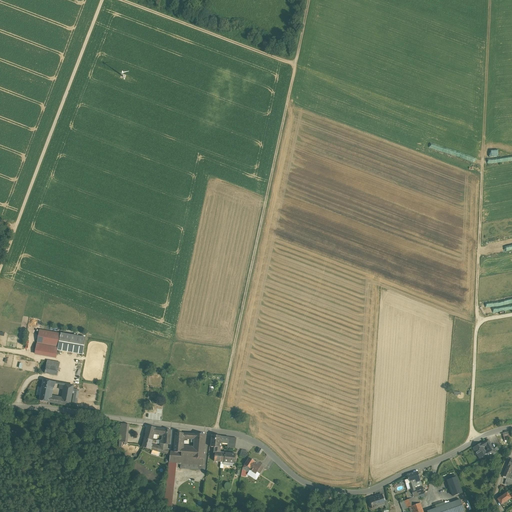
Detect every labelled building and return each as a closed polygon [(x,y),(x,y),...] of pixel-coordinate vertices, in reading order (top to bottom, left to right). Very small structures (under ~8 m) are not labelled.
[(290,114),(286,125),(291,127),(295,116),(290,114)] [(432,145),(431,150),(478,164),(479,159),(432,145)] [(481,308),(511,302),(511,297),(480,304),(481,308)] [(61,334),(39,330),(37,344),(58,348),(61,334)] [(86,338),(61,333),(61,334),(58,348),(58,351),(83,355),(86,338)] [(58,348),(37,344),(35,355),(56,359),(58,351),(58,348)] [(59,369),(46,366),(44,374),(57,377),(59,369)] [(62,400),(50,397),(48,403),(69,407),(73,386),(65,385),(64,390),(62,400)] [(51,388),(42,386),(39,401),(48,403),(50,397),(51,388)] [(129,425),(121,425),(119,443),(127,443),(129,425)] [(156,428),(148,426),(145,439),(152,441),(154,434),(156,428)] [(170,445),(171,440),(171,430),(165,429),(156,428),(154,434),(164,435),(164,440),(163,440),(161,440),(159,448),(167,450),(168,445),(170,445)] [(184,434),(176,433),(175,453),(179,453),(182,454),(183,447),(183,438),(184,434)] [(206,435),(195,434),(195,439),(194,448),(193,459),(204,460),(206,435)] [(221,437),(212,435),(211,447),(216,448),(220,448),(221,441),(221,437)] [(236,438),(229,438),(228,442),(228,448),(234,449),(236,438)] [(152,441),(145,439),(143,447),(150,449),(151,445),(152,441)] [(480,444),(474,448),(480,458),(483,456),(484,458),(495,452),(493,448),(485,452),(482,448),(487,445),(489,448),(492,447),(488,440),(480,444)] [(159,448),(151,445),(150,449),(168,454),(169,451),(159,448)] [(194,448),(183,447),(182,454),(179,453),(178,457),(182,458),(193,459),(194,448)] [(175,453),(171,452),(168,474),(175,475),(177,463),(181,463),(182,463),(182,458),(178,457),(179,453),(175,453)] [(236,455),(222,453),(221,462),(224,463),(233,464),(235,464),(236,455)] [(249,458),(242,469),(248,473),(250,470),(255,462),(249,458)] [(511,459),(506,470),(503,477),(507,478),(509,473),(511,467),(511,459)] [(261,466),(255,462),(250,470),(256,474),(257,472),(261,466)] [(418,472),(407,475),(409,484),(413,483),(420,480),(418,472)] [(175,475),(168,474),(164,506),(171,507),(175,475)] [(453,497),(462,493),(456,475),(452,476),(452,479),(447,480),(453,497)] [(422,487),(415,489),(413,483),(409,484),(413,497),(424,494),(422,487)] [(507,494),(498,500),(501,504),(510,498),(507,494)] [(382,495),(374,498),(376,504),(372,505),(373,509),(385,505),(382,495)] [(414,498),(409,500),(405,502),(407,509),(412,507),(416,506),(420,504),(418,499),(425,497),(424,495),(414,498)] [(463,511),(459,500),(427,511),(426,511),(463,511)]
